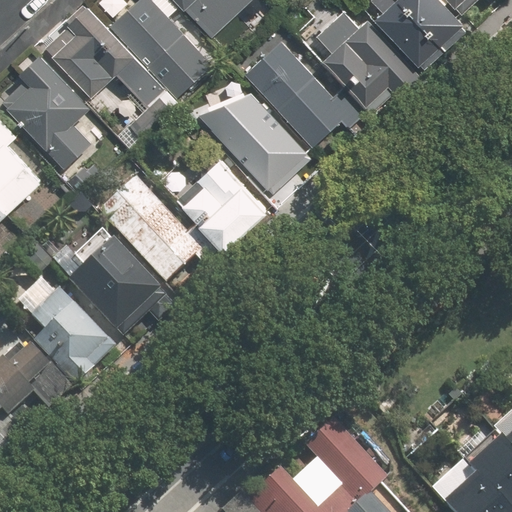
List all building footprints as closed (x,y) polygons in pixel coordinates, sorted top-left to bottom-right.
[(178,95),(213,62),(154,0),(134,0),(109,24),(178,95)] [(179,0),(198,19),(217,0),(179,0)] [(468,27),(443,0),(396,0),(378,17),(423,68),(468,27)] [(450,0),(460,10),(470,0),(450,0)] [(163,90),(87,6),(67,24),(76,33),(53,54),(92,97),(116,75),(144,106),(163,90)] [(397,97),(422,74),(367,18),(322,61),(371,112),(392,92),(397,97)] [(332,95),(280,39),(244,71),(313,147),(342,121),(349,128),(364,114),(340,88),(332,95)] [(91,109),(41,54),(21,72),(32,85),(9,107),(63,167),(90,142),(74,124),(91,109)] [(309,149),(240,76),(204,110),(256,165),(247,174),(271,200),(289,183),(281,175),(309,149)] [(16,135),(0,118),(0,218),(42,178),(8,143),(16,135)] [(226,249),(268,208),(218,157),(194,180),(200,187),(182,205),(226,249)] [(201,262),(216,248),(194,225),(186,233),(133,176),(97,210),(165,282),(194,255),(201,262)] [(157,322),(175,306),(113,238),(68,279),(121,338),(149,313),(157,322)] [(114,347),(58,288),(31,314),(46,329),(33,341),(75,384),(114,347)] [(0,451),(23,430),(8,415),(32,392),(48,409),(70,388),(30,345),(10,364),(3,357),(0,359),(0,451)] [(245,496),(259,511),(347,511),(369,493),(385,478),(332,418),(304,443),(341,484),(315,507),(279,466),(245,496)] [(511,429),(502,438),(511,448),(511,429)] [(511,448),(502,438),(498,434),(468,462),(477,473),(511,510),(511,448)] [(511,511),(511,510),(477,473),(443,504),(450,511),(511,511)] [(385,511),(369,493),(347,511),(385,511)]
